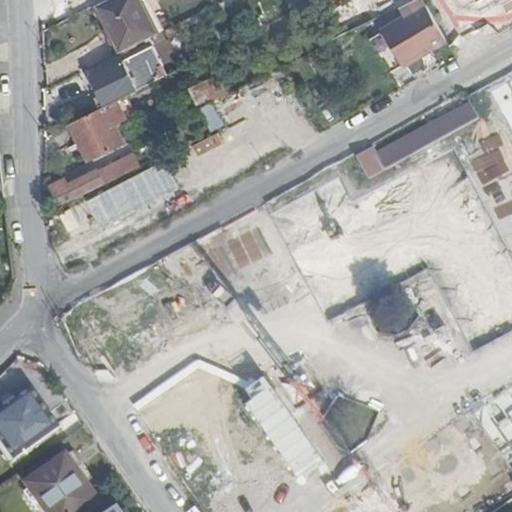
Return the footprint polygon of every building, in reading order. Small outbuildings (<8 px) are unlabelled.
[(105,0),(88,9),(109,53),(146,34),(132,6),(129,0),(105,0)] [(405,70),(448,45),(422,0),(417,0),(400,10),(403,17),(380,31),(405,70)] [(169,70),(153,40),(91,71),(104,99),(135,83),(136,86),(169,70)] [(135,114),(124,92),(103,103),(114,125),(135,114)] [(383,169),(385,171),(415,154),(480,118),(470,100),(374,153),(371,146),(355,155),(367,178),(383,169)] [(200,107),(211,129),(219,124),(208,102),(200,107)] [(71,119),(90,158),(122,142),(114,125),(103,103),(71,119)] [(511,178),(511,142),(500,147),(511,178)] [(123,155),(96,169),(101,180),(129,166),(123,155)] [(56,203),(101,180),(96,169),(94,166),(49,189),(56,203)] [(251,283),(272,273),(249,223),(227,234),(251,283)] [(260,286),(279,325),(373,278),(353,239),(260,286)] [(120,365),(165,349),(150,309),(105,325),(120,365)] [(33,387),(0,410),(0,437),(15,459),(60,426),(33,387)] [(68,452),(27,480),(48,511),(86,511),(102,501),(68,452)]
